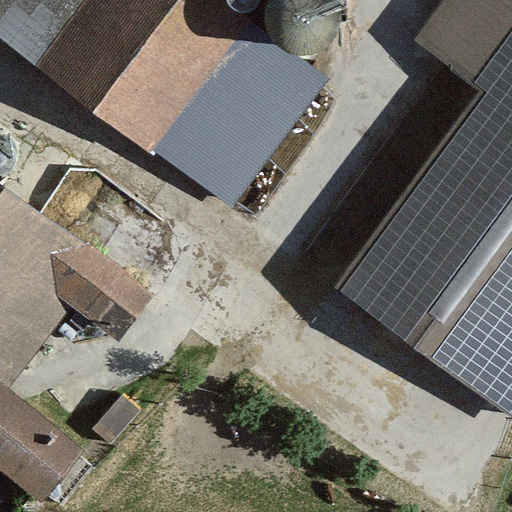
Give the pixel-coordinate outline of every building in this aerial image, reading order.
[(321,77),(219,0),(0,0),(0,25),(230,198),(321,77)] [(231,0),(234,4),(240,8),(248,9),(255,8),(261,3),(263,0),(231,0)] [(275,27),(283,39),(295,47),(309,49),(323,46),(335,38),(342,26),(345,12),(342,0),(274,0),(272,13),(275,27)] [(511,409),(511,0),(455,0),(427,37),(492,85),(343,285),(511,409)] [(0,170),(5,171),(13,169),(20,165),(25,158),(26,149),(24,141),(20,135),(13,130),(4,128),(0,129),(0,170)] [(58,193),(62,199),(69,204),(76,205),(84,203),(90,199),(94,193),(96,185),(94,177),(90,171),(83,167),(76,165),(68,167),(62,171),(58,178),(56,185),(58,193)] [(0,453),(63,502),(93,464),(0,391),(0,386),(38,338),(20,324),(54,280),(116,329),(144,294),(0,183),(0,453)]
